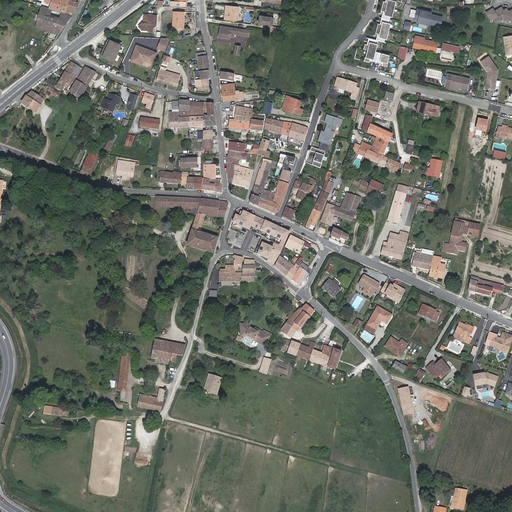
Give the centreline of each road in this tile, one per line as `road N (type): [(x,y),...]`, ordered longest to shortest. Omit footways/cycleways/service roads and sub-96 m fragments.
road 1 (residential): [(304,291),(383,373),(404,417),(420,511)]
road 2 (residential): [(0,147),(137,192),(225,196)]
road 3 (residential): [(503,320),(329,244)]
road 4 (residential): [(216,256),(165,414)]
road 5 (residential): [(333,64),(278,218)]
road 6 (residential): [(67,52),(118,77),(216,97)]
